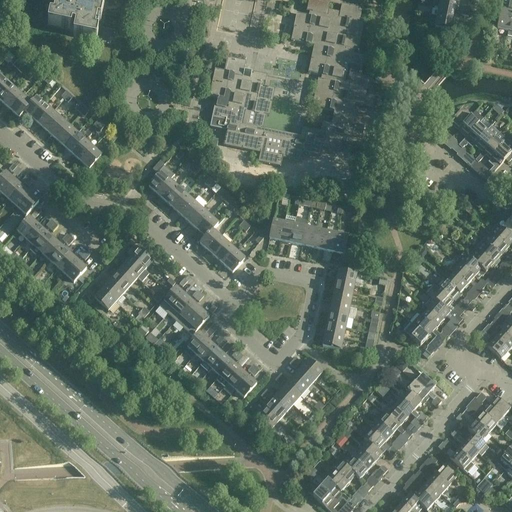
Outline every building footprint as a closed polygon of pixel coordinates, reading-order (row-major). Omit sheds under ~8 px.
[(52,0),(52,6),(56,7),(53,17),(49,17),(47,26),(70,31),(71,26),(75,27),(73,37),(96,42),(98,33),(94,32),(96,21),(100,22),(104,5),(100,4),(100,0),(52,0)] [(329,2),(318,0),(309,0),(307,12),(309,13),(309,17),(298,14),(292,42),(314,47),(309,74),(322,76),(321,80),(318,80),(313,107),(334,112),(331,124),(322,122),(320,132),(302,128),(300,137),(265,129),(260,153),(258,161),(281,166),(283,158),(301,161),(302,152),(320,156),(322,147),(340,151),(342,142),(360,146),(364,127),(353,125),(354,121),(356,121),(358,112),(353,111),(355,105),(362,106),(368,79),(361,77),(361,76),(359,76),(360,71),(362,71),(365,57),(354,55),(355,51),(357,51),(363,23),(358,22),(361,9),(342,5),(341,13),(327,11),(329,2)] [(459,0),(440,0),(439,6),(457,10),(459,0)] [(457,10),(439,6),(437,17),(455,21),(457,10)] [(511,13),(501,11),(497,29),(508,31),(511,13)] [(455,21),(437,17),(435,28),(453,32),(455,21)] [(18,61),(15,58),(10,63),(13,66),(18,61)] [(218,100),(218,102),(217,105),(215,105),(212,119),(229,123),(229,126),(228,126),(224,145),(260,153),(265,129),(262,129),(265,116),(268,117),(274,89),(262,87),(263,83),(265,83),(267,76),(253,73),(253,75),(242,73),(245,62),(228,58),(225,72),(216,70),(210,97),(216,99),(216,100),(218,100)] [(26,78),(31,72),(28,69),(23,75),(26,78)] [(34,76),(34,75),(31,72),(26,78),(30,81),(34,76)] [(52,88),(57,83),(53,80),(48,85),(52,88)] [(7,83),(0,90),(0,101),(3,104),(15,90),(7,83)] [(15,90),(3,104),(11,111),(23,97),(15,90)] [(65,100),(70,95),(66,92),(62,97),(65,100)] [(23,97),(11,111),(19,118),(25,112),(31,104),(23,97)] [(37,98),(31,104),(25,112),(33,120),(45,106),(37,98)] [(45,106),(33,120),(41,127),(53,113),(45,106)] [(81,114),(86,109),(82,106),(78,111),(81,114)] [(462,110),(456,117),(450,123),(458,131),(470,117),(462,110)] [(53,113),(41,127),(49,134),(61,120),(53,113)] [(470,117),(458,131),(466,138),(478,125),(470,117)] [(61,120),(49,134),(57,141),(69,128),(61,120)] [(97,129),(102,124),(99,120),(94,126),(97,129)] [(466,138),(474,145),(486,132),(478,125),(466,138)] [(483,152),(499,134),(491,127),(486,132),(474,145),(483,152)] [(69,128),(57,141),(65,148),(78,135),(69,128)] [(491,160),(507,141),(499,134),(483,152),(491,160)] [(78,135),(65,148),(73,156),(86,142),(78,135)] [(209,148),(217,149),(219,140),(211,138),(209,148)] [(496,164),(487,174),(489,174),(491,176),(499,167),(505,160),(511,152),(511,145),(507,141),(491,160),(496,164)] [(86,142),(73,156),(81,163),(94,149),(86,142)] [(365,156),(371,158),(374,145),(367,144),(365,156)] [(460,150),(460,148),(457,145),(455,145),(451,149),(457,155),(460,150)] [(94,149),(81,163),(90,170),(102,157),(94,149)] [(184,155),(180,152),(176,158),(179,161),(184,155)] [(161,161),(153,170),(157,174),(165,165),(161,161)] [(193,164),(188,169),(192,172),(197,167),(193,164)] [(14,165),(9,170),(12,173),(17,167),(14,165)] [(157,195),(174,176),(164,167),(159,172),(161,174),(149,187),(157,195)] [(6,174),(0,180),(0,192),(2,195),(14,181),(6,174)] [(25,185),(30,179),(27,176),(22,181),(25,185)] [(209,178),(209,179),(205,184),(208,187),(213,182),(209,178)] [(29,188),(34,182),(30,179),(25,185),(29,188)] [(14,181),(2,195),(10,202),(22,188),(14,181)] [(170,181),(157,195),(165,202),(178,188),(170,181)] [(22,188),(10,202),(18,209),(30,195),(22,188)] [(178,188),(165,202),(174,209),(186,196),(178,188)] [(42,199),(46,194),(43,191),(38,196),(42,199)] [(229,196),(225,193),(221,198),(224,202),(229,196)] [(30,195),(18,209),(26,217),(39,203),(30,195)] [(186,196),(174,209),(182,216),(194,203),(186,196)] [(194,203),(182,216),(190,224),(202,210),(194,203)] [(37,218),(42,212),(38,209),(33,215),(37,218)] [(202,210),(190,224),(198,231),(210,217),(202,210)] [(230,218),(234,213),(231,210),(226,215),(230,218)] [(286,216),(285,221),(306,226),(307,220),(286,216)] [(210,217),(198,231),(206,238),(213,231),(218,225),(210,217)] [(30,219),(17,232),(25,240),(38,226),(30,219)] [(49,229),(54,224),(51,221),(46,226),(49,229)] [(244,221),(244,222),(239,227),(243,230),(247,224),(244,221)] [(284,224),(273,221),(269,239),(280,242),(284,224)] [(511,224),(508,221),(501,230),(511,239),(511,224)] [(53,232),(58,227),(54,224),(49,229),(53,232)] [(247,224),(243,230),(246,233),(251,227),(247,224)] [(295,226),(284,224),(280,242),(291,244),(295,226)] [(38,226),(25,240),(34,247),(46,233),(38,226)] [(305,228),(295,226),(291,244),(301,246),(305,228)] [(496,226),(489,234),(507,250),(511,244),(511,239),(501,230),(496,226)] [(316,230),(305,228),(301,246),(312,248),(316,230)] [(326,233),(316,230),(312,248),(322,251),(326,233)] [(213,231),(206,238),(200,245),(208,252),(221,238),(213,231)] [(46,233),(34,247),(42,254),(54,240),(46,233)] [(337,235),(326,233),(322,251),(333,253),(337,235)] [(507,250),(489,234),(482,242),(500,258),(507,250)] [(65,244),(70,238),(67,235),(62,241),(65,244)] [(348,237),(337,235),(333,253),(344,255),(348,237)] [(260,236),(255,241),(259,244),(264,239),(260,236)] [(69,247),(74,241),(70,238),(65,244),(69,247)] [(221,238),(208,252),(216,259),(229,245),(221,238)] [(54,240),(42,254),(50,261),(62,248),(54,240)] [(500,258),(482,242),(475,250),(493,266),(500,258)] [(229,245),(216,259),(224,266),(237,252),(229,245)] [(62,248),(50,261),(58,269),(70,255),(62,248)] [(81,258),(86,253),(83,250),(78,255),(81,258)] [(493,266),(475,250),(468,258),(485,274),(493,266)] [(152,263),(138,251),(131,259),(145,271),(152,263)] [(237,252),(224,266),(233,274),(245,260),(237,252)] [(85,261),(90,256),(86,253),(81,258),(85,261)] [(70,255),(58,269),(66,276),(78,262),(70,255)] [(485,274),(468,258),(464,255),(456,263),(474,278),(476,280),(478,280),(481,277),(483,277),(485,274)] [(145,271),(131,259),(123,267),(137,279),(145,271)] [(78,262),(66,276),(74,283),(86,270),(78,262)] [(474,278),(456,263),(449,271),(453,274),(467,286),(474,278)] [(137,279),(123,267),(116,275),(130,287),(137,279)] [(338,272),(336,283),(354,287),(356,276),(338,272)] [(467,286),(453,274),(446,282),(459,294),(467,286)] [(130,287),(116,275),(109,283),(123,295),(130,287)] [(170,279),(167,282),(172,287),(175,284),(170,279)] [(184,280),(180,285),(183,288),(188,283),(184,280)] [(459,294),(446,282),(439,290),(452,303),(459,294)] [(123,295),(109,283),(102,291),(116,303),(123,295)] [(354,287),(336,283),(334,294),(352,297),(354,287)] [(386,287),(379,285),(376,285),(375,291),(384,293),(386,287)] [(428,295),(431,299),(460,324),(462,321),(458,317),(448,307),(452,303),(439,290),(435,287),(428,295)] [(176,288),(159,308),(167,315),(185,296),(176,288)] [(116,303),(102,291),(95,299),(108,312),(116,303)] [(196,300),(201,294),(197,291),(193,297),(196,300)] [(161,300),(164,297),(159,292),(155,295),(161,300)] [(199,303),(204,297),(201,294),(196,300),(199,303)] [(352,297),(334,294),(331,304),(349,308),(352,297)] [(87,304),(90,300),(85,295),(82,299),(87,304)] [(161,300),(155,295),(152,298),(158,304),(161,300)] [(185,296),(167,315),(175,322),(193,303),(185,296)] [(460,324),(431,299),(424,307),(428,310),(442,322),(446,317),(452,322),(457,326),(460,324)] [(193,303),(175,322),(183,329),(201,310),(193,303)] [(349,308),(331,304),(329,315),(347,318),(349,308)] [(212,314),(217,309),(214,306),(209,311),(212,314)] [(147,316),(150,313),(144,308),(141,311),(147,316)] [(201,310),(183,329),(192,337),(209,318),(201,310)] [(428,310),(421,318),(434,330),(442,322),(428,310)] [(147,316),(141,311),(138,315),(144,320),(147,316)] [(347,318),(329,315),(327,325),(345,329),(347,318)] [(434,330),(421,318),(417,315),(410,323),(427,339),(434,330)] [(427,339),(410,323),(403,332),(420,347),(427,339)] [(511,326),(509,324),(502,332),(511,341),(511,326)] [(211,328),(208,325),(203,331),(206,334),(211,328)] [(345,329),(327,325),(325,336),(343,340),(345,329)] [(149,333),(142,327),(138,332),(144,338),(149,333)] [(511,347),(511,341),(502,332),(495,340),(508,352),(511,347)] [(375,336),(362,333),(361,339),(367,340),(366,344),(373,346),(374,342),(375,336)] [(199,334),(187,348),(195,355),(208,342),(199,334)] [(343,340),(325,336),(322,347),(340,350),(343,340)] [(508,352),(495,340),(490,346),(480,336),(477,339),(487,349),(500,361),(508,352)] [(219,345),(224,340),(220,337),(216,342),(219,345)] [(219,345),(222,348),(227,352),(234,345),(229,341),(227,343),(224,340),(219,345)] [(208,342),(195,355),(203,363),(216,349),(208,342)] [(373,346),(366,344),(365,349),(360,348),(359,354),(370,356),(371,350),(372,350),(373,346)] [(216,349),(203,363),(211,370),(224,356),(216,349)] [(175,360),(180,368),(192,361),(186,353),(175,360)] [(224,356),(211,370),(219,377),(232,363),(224,356)] [(301,363),(295,358),(292,362),(298,366),(301,363)] [(308,361),(301,369),(315,382),(322,374),(308,361)] [(232,363),(219,377),(227,384),(240,370),(232,363)] [(254,377),(259,372),(256,369),(251,374),(254,377)] [(315,382),(301,369),(294,377),(308,390),(315,382)] [(240,370),(227,384),(235,391),(248,377),(240,370)] [(286,379),(281,374),(278,378),(283,382),(286,379)] [(422,375),(414,384),(428,396),(435,387),(422,375)] [(248,377),(235,391),(244,399),(256,385),(248,377)] [(308,390),(294,377),(287,385),(300,398),(308,390)] [(283,382),(278,378),(275,381),(280,386),(283,382)] [(428,396),(414,384),(407,392),(420,404),(428,396)] [(300,398),(287,385),(279,393),(293,406),(300,398)] [(272,395),(267,390),(264,394),(269,399),(272,395)] [(407,392),(400,400),(413,412),(420,404),(407,392)] [(293,406),(279,393),(272,401),(286,414),(293,406)] [(269,399),(264,394),(261,397),(266,402),(269,399)] [(510,410),(497,398),(489,406),(507,422),(508,421),(504,417),(510,410)] [(413,412),(400,400),(392,408),(406,420),(413,412)] [(286,414),(272,401),(265,409),(279,422),(286,414)] [(507,422),(489,406),(482,414),(495,426),(500,430),(507,422)] [(257,412),(252,407),(249,410),(254,415),(257,412)] [(406,420),(392,408),(386,416),(385,416),(410,438),(412,435),(408,431),(406,431),(404,433),(399,428),(406,420)] [(279,422),(265,409),(258,418),(271,430),(279,422)] [(488,434),(475,422),(470,418),(471,416),(471,414),(467,410),(461,415),(472,425),(468,430),(472,434),(485,446),(486,446),(481,442),(488,434)] [(373,420),(378,424),(391,436),(396,431),(407,441),(410,438),(385,416),(386,416),(381,412),(373,420)] [(495,426),(482,414),(475,422),(488,434),(495,426)] [(391,436),(378,424),(371,432),(395,454),(398,451),(394,447),(391,447),(390,449),(385,444),(391,436)] [(371,432),(363,440),(368,444),(381,456),(386,451),(388,450),(388,453),(393,457),(395,454),(371,432)] [(485,446),(472,434),(465,442),(478,454),(481,457),(489,449),(485,446)] [(478,454),(465,442),(457,450),(471,462),(478,454)] [(381,456),(368,444),(360,452),(374,464),(381,456)] [(500,460),(508,468),(511,463),(511,446),(511,447),(500,460)] [(471,462),(457,450),(450,459),(463,471),(471,462)] [(374,464),(360,452),(353,460),(367,472),(374,464)] [(490,463),(495,466),(500,458),(496,455),(490,463)] [(342,464),(342,465),(355,477),(359,480),(367,472),(353,460),(346,468),(342,464)] [(355,477),(342,465),(334,473),(348,485),(355,477)] [(456,479),(443,467),(435,475),(448,487),(456,479)] [(348,485),(334,473),(327,481),(340,493),(348,485)] [(448,487),(435,475),(428,483),(441,495),(448,487)] [(484,479),(477,487),(488,496),(495,488),(484,479)] [(340,493),(327,481),(320,489),(333,501),(340,493)] [(441,495),(428,483),(421,491),(434,503),(441,495)] [(333,501),(320,489),(312,497),(326,509),(333,501)] [(434,503),(421,491),(414,499),(410,495),(409,496),(427,511),(434,503)] [(427,511),(409,496),(402,504),(411,511),(418,511),(422,508),(427,511)]
